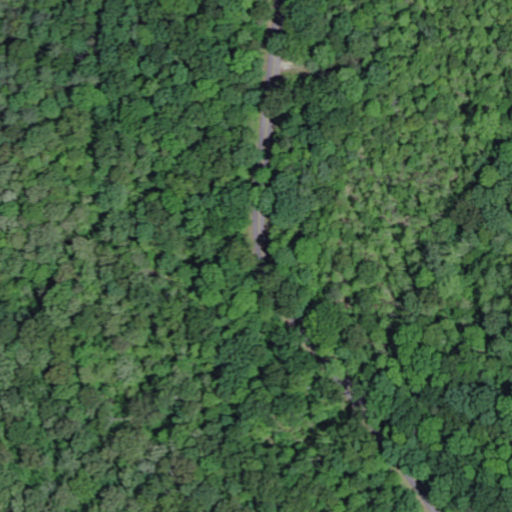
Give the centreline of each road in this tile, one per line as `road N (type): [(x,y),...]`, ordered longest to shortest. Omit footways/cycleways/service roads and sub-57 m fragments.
road 1 (tertiary): [(440,511),(286,305),(268,265),(263,194),(286,0)]
road 2 (residential): [(279,55),(324,58),(422,39),(494,0)]
